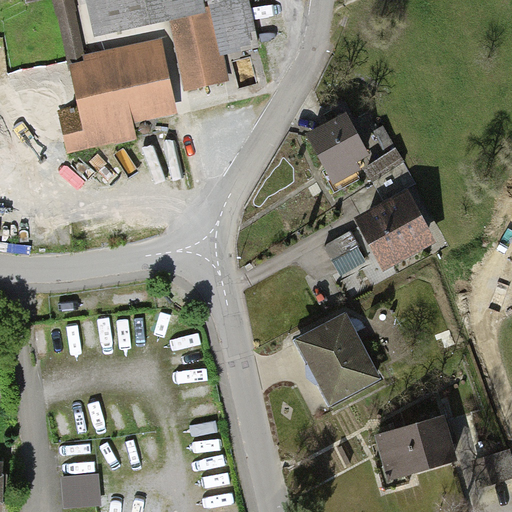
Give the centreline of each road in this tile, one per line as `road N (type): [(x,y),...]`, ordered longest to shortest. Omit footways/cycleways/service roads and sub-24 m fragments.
road 1 (residential): [(272,511),(207,245)]
road 2 (residential): [(207,245),(299,83),(324,0)]
road 3 (residential): [(207,245),(42,269),(0,263)]
